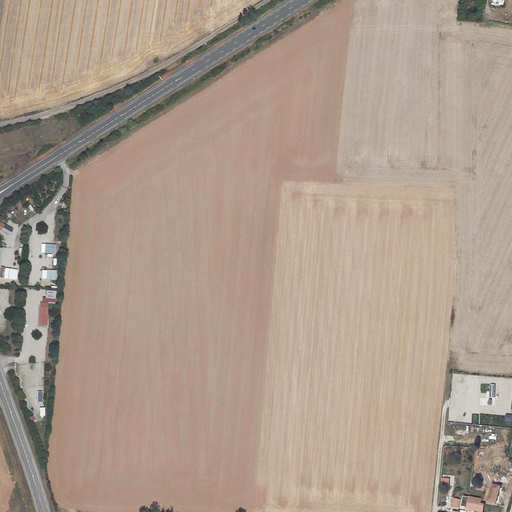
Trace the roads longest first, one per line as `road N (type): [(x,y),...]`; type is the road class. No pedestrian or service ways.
road 1 (secondary): [(303,0),(0,192)]
road 2 (unclassified): [(267,0),(134,79),(0,124)]
road 3 (secondary): [(0,380),(42,511)]
